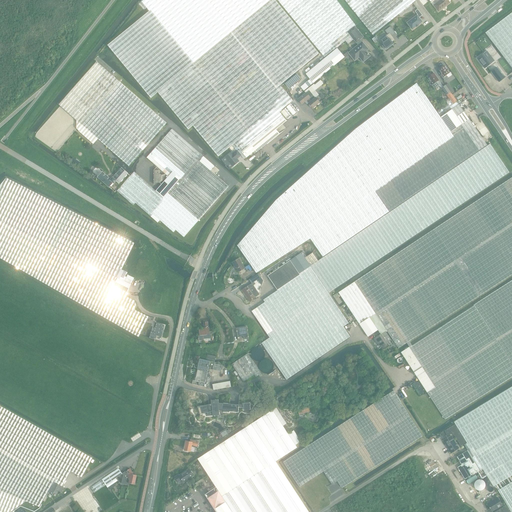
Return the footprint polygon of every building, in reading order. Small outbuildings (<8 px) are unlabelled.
[(149,11),(107,45),(150,98),(157,92),(188,129),(193,126),(218,157),(234,143),(276,109),(279,112),(293,100),(280,86),(276,89),(231,33),(203,0),(143,0),(141,2),(149,11)] [(275,0),(203,0),(231,33),(276,89),(280,86),(281,86),(283,84),(319,54),(275,0)] [(277,0),(325,58),(337,48),(350,37),(346,32),(355,25),(336,0),(277,0)] [(344,0),(357,15),(372,35),(398,14),(410,5),(415,1),(414,0),(344,0)] [(447,0),(440,0),(434,6),(438,12),(450,3),(447,0)] [(410,5),(398,14),(400,16),(401,16),(404,13),(411,11),(413,9),(410,5)] [(511,12),(506,17),(485,33),(488,36),(511,68),(511,12)] [(423,22),(420,18),(418,15),(407,23),(412,30),(416,27),(417,27),(416,27),(418,25),(418,26),(419,25),(418,25),(423,22)] [(347,51),(342,55),(344,58),(349,54),(355,61),(359,57),(363,62),(370,56),(365,50),(367,48),(359,38),(362,36),(355,27),(348,32),(358,45),(348,52),(347,51)] [(390,33),(380,40),(384,44),(382,46),(384,49),(386,48),(387,49),(393,44),(392,42),(395,40),(390,33)] [(344,58),(342,55),(337,48),(325,58),(305,74),(313,84),(344,58)] [(483,55),(477,59),(478,59),(480,62),(485,68),(494,61),(487,51),(483,53),(484,54),(483,55)] [(58,105),(76,121),(97,139),(129,167),(148,144),(166,124),(134,95),(96,62),(80,81),(58,105)] [(441,69),(439,70),(439,71),(442,75),(441,75),(445,81),(448,79),(448,78),(452,75),(450,72),(449,73),(444,66),(444,67),(443,67),(441,68),(441,69)] [(504,78),(496,68),(491,72),(499,82),(504,78)] [(289,88),(300,78),(297,73),(285,83),(289,88)] [(438,81),(439,80),(437,78),(436,78),(434,74),(433,75),(433,74),(430,76),(431,77),(428,78),(431,82),(430,83),(432,85),(435,89),(438,86),(436,83),(438,81)] [(304,95),(298,100),(301,104),(306,100),(309,103),(308,104),(312,108),(319,103),(315,98),(319,95),(315,90),(323,84),(320,80),(315,85),(314,84),(304,92),(306,93),(304,95)] [(276,200),(237,246),(239,249),(245,257),(256,272),(256,273),(278,259),(310,239),(310,240),(320,253),(322,257),(487,146),(472,124),(469,120),(451,133),(436,112),(416,83),(355,129),(318,162),(306,173),(276,200)] [(447,104),(436,112),(451,133),(469,120),(446,85),(441,88),(449,99),(446,102),(447,104)] [(276,109),(234,143),(242,153),(246,158),(255,150),(256,151),(256,152),(279,133),(276,130),(286,121),(279,112),(276,109)] [(93,144),(97,139),(76,121),(76,129),(79,131),(78,131),(93,144)] [(134,172),(117,191),(133,205),(135,203),(157,223),(159,221),(173,232),(175,230),(183,237),(201,217),(201,216),(206,211),(227,188),(228,187),(211,171),(214,167),(197,152),(172,129),(161,141),(151,153),(150,153),(155,157),(166,167),(172,172),(180,179),(163,198),(155,191),(134,172)] [(353,237),(318,261),(300,273),(301,275),(277,290),(263,300),(264,303),(251,311),(269,338),(261,343),(270,357),(286,380),(316,360),(349,337),(342,327),(348,323),(328,293),(341,285),(370,265),(412,237),(459,206),(509,173),(490,145),(450,172),(420,192),(353,237)] [(225,157),(221,160),(226,166),(227,165),(230,169),(232,167),(239,161),(237,159),(241,156),(237,151),(233,154),(231,152),(225,158),(225,157)] [(150,153),(146,158),(151,162),(162,172),(164,170),(166,167),(155,157),(150,153)] [(70,161),(78,165),(80,162),(73,157),(70,161)] [(164,170),(162,172),(167,176),(166,177),(167,178),(170,175),(172,173),(172,172),(166,167),(164,170)] [(119,183),(127,174),(121,168),(113,178),(112,177),(110,180),(102,172),(97,177),(109,187),(113,183),(114,184),(116,181),(119,183)] [(167,178),(155,191),(163,198),(180,179),(172,172),(172,173),(170,175),(167,178)] [(385,333),(386,332),(387,332),(398,348),(415,337),(469,303),(511,274),(511,177),(492,191),(439,226),(389,258),(353,282),(383,326),(377,330),(380,335),(384,332),(385,333)] [(0,258),(138,337),(148,317),(134,310),(136,305),(134,301),(126,297),(128,293),(127,293),(114,286),(117,281),(118,279),(117,278),(121,270),(134,243),(62,207),(6,178),(0,185),(0,258)] [(304,248),(304,251),(306,253),(308,253),(310,253),(312,252),(314,251),(314,248),(314,246),(312,244),(310,243),(308,243),(306,244),(304,246),(304,248)] [(268,276),(277,290),(301,275),(300,273),(318,261),(312,253),(305,258),(301,253),(290,260),(268,276)] [(239,272),(244,269),(239,259),(232,262),(234,266),(235,266),(239,272)] [(117,281),(114,286),(127,293),(131,284),(124,281),(122,280),(126,272),(121,270),(117,278),(118,279),(117,281)] [(251,283),(261,277),(258,274),(249,280),(251,283)] [(511,280),(499,289),(409,347),(436,388),(427,393),(445,420),(490,391),(511,377),(511,280)] [(367,336),(377,330),(383,326),(353,282),(338,292),(347,307),(361,326),(367,336)] [(249,301),(259,294),(252,283),(242,290),(249,301)] [(199,335),(198,335),(198,339),(199,341),(204,340),(204,341),(210,340),(210,338),(208,320),(203,320),(204,329),(201,329),(199,329),(199,335)] [(161,337),(164,326),(156,324),(154,333),(151,332),(149,338),(155,339),(156,335),(161,337)] [(243,339),(248,338),(246,327),(236,328),(237,337),(243,336),(243,339)] [(391,340),(386,332),(385,333),(384,332),(380,335),(374,339),(377,344),(378,343),(381,347),(382,347),(384,350),(389,346),(387,343),(391,340)] [(260,361),(262,360),(264,358),(265,355),(265,352),(263,350),(261,348),(259,347),(256,347),(254,349),(252,351),(251,353),(251,356),(252,358),(254,360),(257,361),(260,361)] [(423,387),(427,393),(436,388),(409,347),(401,352),(423,387)] [(260,372),(247,353),(231,364),(242,381),(253,373),(255,376),(260,372)] [(197,369),(199,370),(207,372),(208,369),(211,369),(211,367),(210,367),(209,367),(210,361),(200,359),(197,369)] [(261,371),(264,373),(266,373),(269,373),(271,371),(273,369),(273,366),(272,363),(271,361),(268,360),(266,359),(263,360),(261,362),(259,364),(259,367),(260,369),(261,371)] [(207,373),(207,372),(199,370),(198,375),(196,374),(195,381),(199,382),(199,381),(205,383),(207,373)] [(213,390),(231,387),(230,381),(212,384),(213,390)] [(511,386),(496,396),(454,422),(467,443),(464,445),(467,450),(480,470),(480,471),(483,469),(489,480),(493,487),(511,475),(511,386)] [(313,443),(283,462),(294,480),(299,487),(310,480),(323,471),(329,480),(332,485),(337,481),(342,488),(354,480),(420,438),(421,438),(423,436),(408,413),(394,392),(392,391),(313,443)] [(198,407),(200,414),(212,411),(212,415),(219,415),(219,410),(223,411),(223,412),(226,412),(226,411),(238,412),(238,407),(243,407),(243,410),(250,410),(249,403),(242,404),(243,406),(238,405),(218,403),(218,399),(216,400),(216,399),(215,399),(215,400),(211,400),(211,404),(198,407)] [(0,405),(0,511),(9,511),(26,501),(39,507),(47,492),(55,497),(58,491),(61,493),(64,488),(62,486),(64,482),(70,471),(81,477),(92,458),(0,405)] [(276,408),(197,459),(215,487),(204,494),(215,511),(308,511),(276,461),(297,447),(295,445),(301,441),(294,430),(288,434),(283,426),(286,424),(276,408)] [(455,425),(444,431),(448,436),(453,433),(461,446),(466,443),(455,425)] [(222,435),(218,437),(220,439),(222,438),(223,437),(228,434),(225,429),(220,432),(222,435)] [(451,453),(458,449),(450,436),(443,440),(451,453)] [(197,447),(198,442),(190,440),(190,442),(186,441),(184,450),(190,451),(192,446),(197,447)] [(467,450),(457,457),(459,461),(461,465),(457,467),(465,479),(469,476),(474,473),(480,470),(467,450)] [(118,468),(102,479),(106,485),(107,487),(117,481),(116,478),(122,474),(118,468)] [(123,475),(121,484),(129,486),(129,483),(133,484),(134,484),(135,480),(136,475),(135,475),(133,475),(132,473),(132,472),(129,469),(126,471),(122,474),(123,475)] [(174,477),(176,480),(178,482),(181,480),(183,482),(193,476),(188,469),(178,475),(178,474),(174,477)] [(102,479),(91,487),(94,493),(106,485),(102,479)] [(510,511),(511,511),(511,481),(506,485),(498,491),(510,511)] [(497,510),(503,506),(497,497),(487,504),(491,510),(495,507),(497,510)] [(84,511),(97,511),(102,509),(96,501),(83,511),(84,511)]
